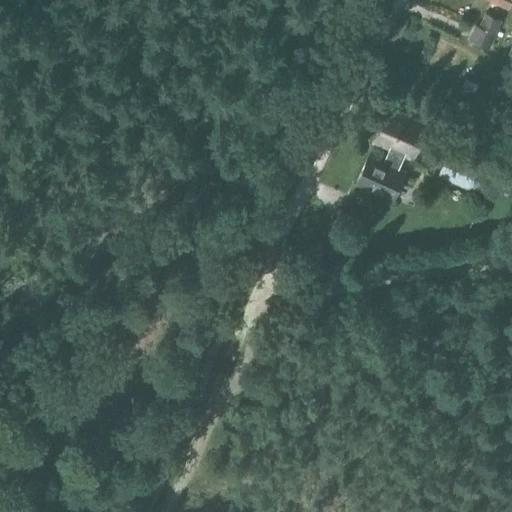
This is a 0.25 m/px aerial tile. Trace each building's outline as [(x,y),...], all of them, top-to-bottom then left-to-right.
[(468,38),(489,47),(501,19),(485,12),(479,25),(475,23),(468,38)] [(375,141),(391,148),(405,154),(411,156),(426,122),(390,106),(375,141)] [(454,141),(444,165),(445,165),(441,175),(466,187),(471,176),(470,176),(481,153),(454,141)] [(399,169),(405,154),(391,148),(384,162),(370,156),(358,181),(394,197),(406,171),(399,169)] [(505,165),(488,155),(474,178),(492,188),(505,165)] [(336,207),(324,211),(328,223),(340,219),(336,207)]
